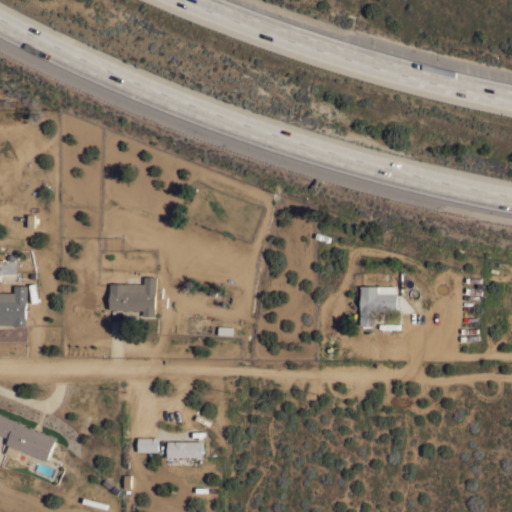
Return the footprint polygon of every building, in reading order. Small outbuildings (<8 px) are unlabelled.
[(111,283),(144,283),(144,276),(157,276),(156,291),(155,315),(143,315),(144,309),(110,309),(111,283)] [(0,291),(14,292),(14,284),(27,284),(27,301),(26,301),(26,317),(27,317),(27,325),(14,325),(14,324),(0,323),(0,291)] [(397,310),(375,310),(375,325),(361,325),(361,285),(397,285),(397,293),(397,310)] [(234,326),(233,334),(218,334),(219,325),(234,326)] [(0,413),(18,421),(18,422),(38,430),(56,437),(47,460),(20,449),(17,458),(5,453),(9,444),(6,443),(9,437),(0,433),(0,413)] [(158,437),(158,451),(138,451),(138,437),(158,437)] [(202,440),(202,456),(168,456),(168,440),(202,440)]
